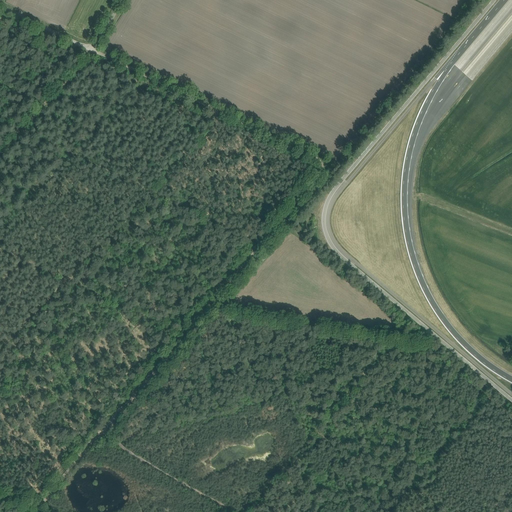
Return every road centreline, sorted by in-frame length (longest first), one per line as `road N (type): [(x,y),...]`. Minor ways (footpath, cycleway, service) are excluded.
road 1 (track): [(17,131),(255,247)]
road 2 (unclassified): [(329,163),(92,48)]
road 3 (track): [(255,247),(99,434)]
road 4 (unknown): [(183,333),(54,274)]
